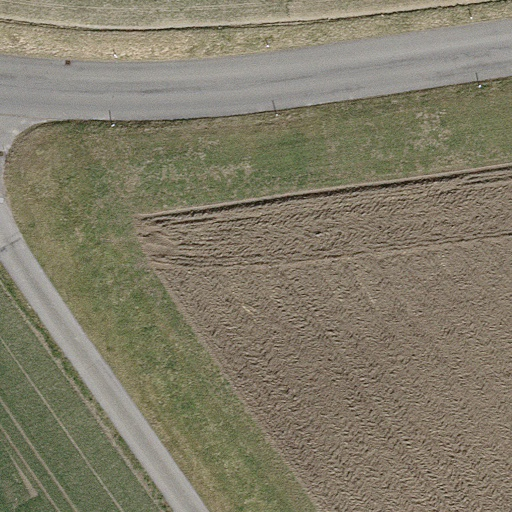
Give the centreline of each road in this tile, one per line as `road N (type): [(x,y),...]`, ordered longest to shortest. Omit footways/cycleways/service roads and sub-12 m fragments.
road 1 (tertiary): [(511,48),(193,91),(0,88)]
road 2 (track): [(197,511),(0,225)]
